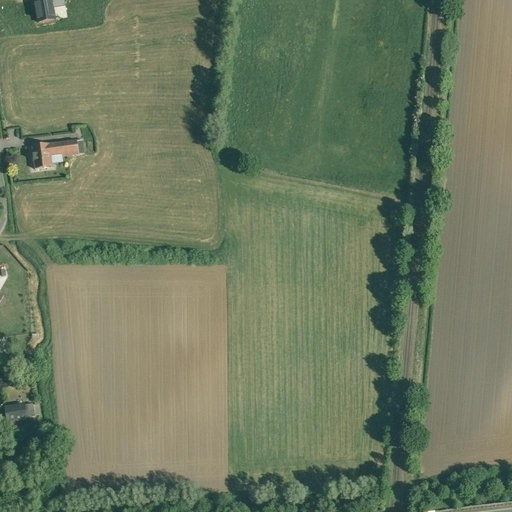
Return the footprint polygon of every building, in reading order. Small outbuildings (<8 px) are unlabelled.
[(39,0),(34,1),(38,22),(55,19),(53,7),(65,5),(64,1),(64,0),(39,0)] [(76,141),(50,144),(51,156),(62,155),(62,157),(78,155),(76,141)] [(50,144),(32,147),(35,170),(53,168),(51,156),(50,144)] [(35,404),(6,409),(8,421),(34,417),(37,416),(35,404)] [(38,422),(35,422),(37,432),(48,431),(46,421),(38,422)]
